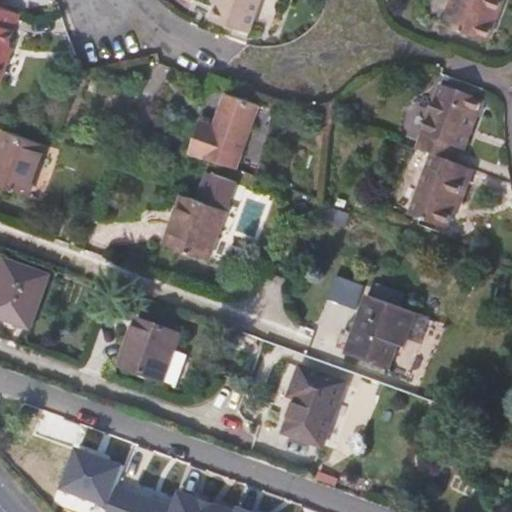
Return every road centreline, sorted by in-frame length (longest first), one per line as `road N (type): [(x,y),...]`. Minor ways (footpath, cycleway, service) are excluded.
road 1 (residential): [(254,435),(0,346)]
road 2 (residential): [(251,323),(0,238)]
